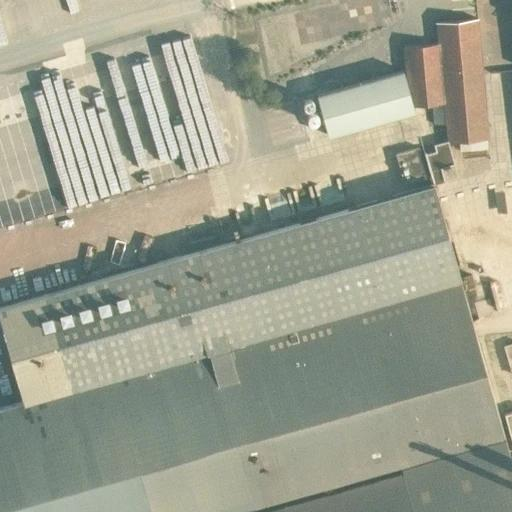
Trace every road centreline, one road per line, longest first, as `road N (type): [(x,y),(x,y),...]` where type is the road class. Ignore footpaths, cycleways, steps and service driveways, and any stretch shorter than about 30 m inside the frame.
road 1 (unclassified): [(222,0),(147,8),(0,49)]
road 2 (unknown): [(511,222),(482,80)]
